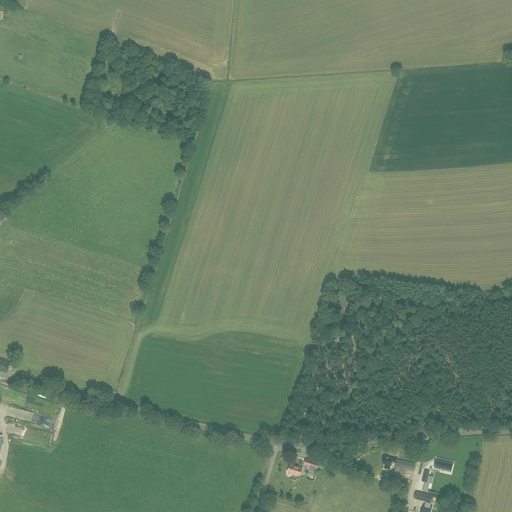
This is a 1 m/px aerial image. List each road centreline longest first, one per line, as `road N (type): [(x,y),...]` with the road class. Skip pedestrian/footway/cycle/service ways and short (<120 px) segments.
road 1 (unclassified): [(0,374),(275,444)]
road 2 (unclassified): [(275,444),(511,428)]
